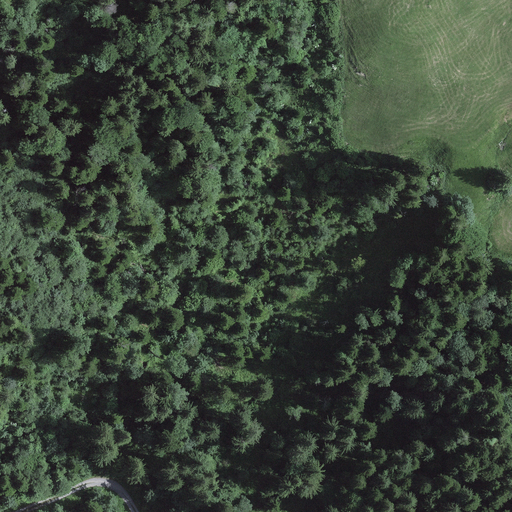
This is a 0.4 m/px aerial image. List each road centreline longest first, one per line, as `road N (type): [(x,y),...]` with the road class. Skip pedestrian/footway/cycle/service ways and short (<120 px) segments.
road 1 (track): [(280,511),(339,460),(438,494),(511,489)]
road 2 (track): [(22,511),(93,479),(122,488),(135,511)]
